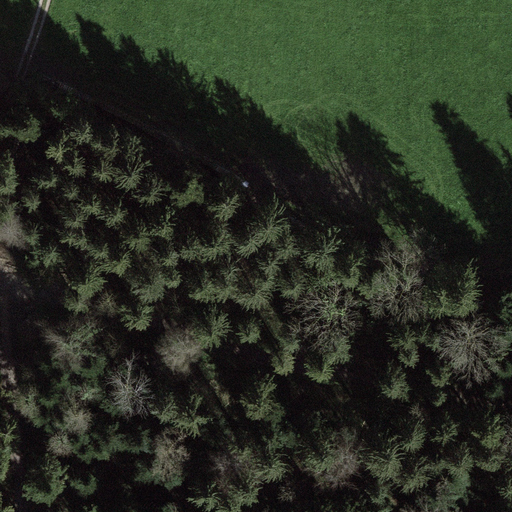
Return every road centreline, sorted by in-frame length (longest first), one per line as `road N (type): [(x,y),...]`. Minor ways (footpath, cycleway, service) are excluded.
road 1 (track): [(6,271),(348,371),(511,397)]
road 2 (track): [(8,511),(6,271)]
road 3 (track): [(42,0),(0,125)]
